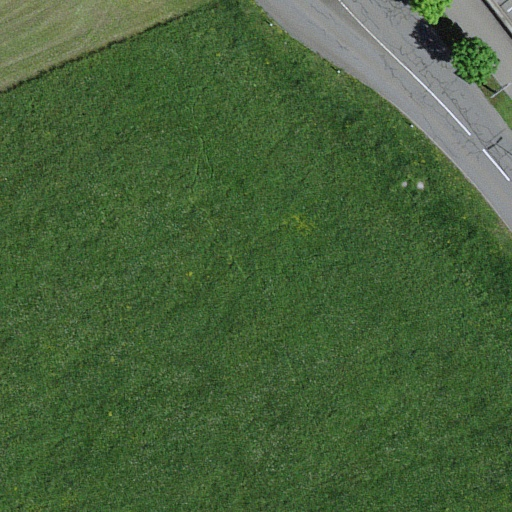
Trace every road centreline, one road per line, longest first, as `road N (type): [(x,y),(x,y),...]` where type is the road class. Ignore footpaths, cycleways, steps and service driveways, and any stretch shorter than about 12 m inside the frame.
road 1 (tertiary): [(291,0),(425,86)]
road 2 (tertiary): [(511,189),(425,86)]
